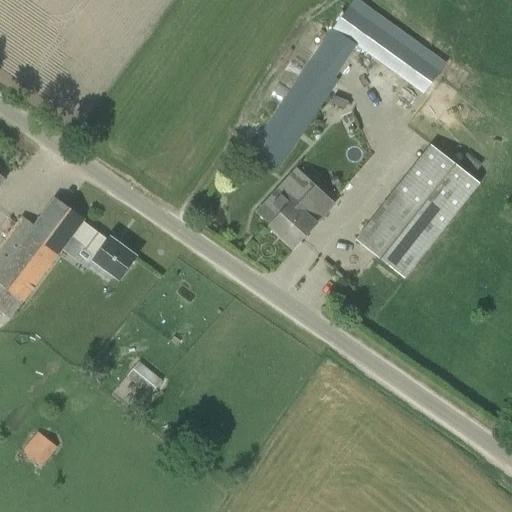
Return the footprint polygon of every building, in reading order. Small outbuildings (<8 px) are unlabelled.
[(333,28),(358,46),(424,94),(439,73),(348,8),(333,28)] [(335,78),(358,46),(333,28),(311,62),(249,155),(275,173),(338,79),(335,78)] [(431,145),(356,240),(404,278),(479,183),(431,145)] [(257,214),(294,248),(333,204),(297,170),(257,214)] [(83,222),(85,219),(56,198),(35,226),(23,217),(0,247),(0,310),(11,319),(71,237),(83,222)] [(108,240),(83,222),(71,237),(96,256),(90,265),(107,278),(111,273),(120,280),(136,257),(110,238),(108,240)] [(126,372),(145,393),(158,381),(139,360),(126,372)] [(41,466),(56,447),(39,433),(24,453),(41,466)]
